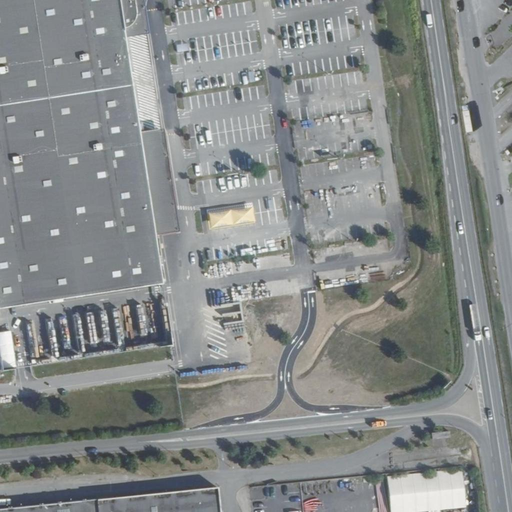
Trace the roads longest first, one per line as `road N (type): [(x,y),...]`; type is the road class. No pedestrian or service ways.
road 1 (unclassified): [(481,337),(464,382),(443,403),(98,448)]
road 2 (unclassified): [(98,448),(427,420),(457,420),(498,445)]
road 3 (primary): [(429,0),(481,337)]
road 4 (residential): [(511,295),(463,0)]
